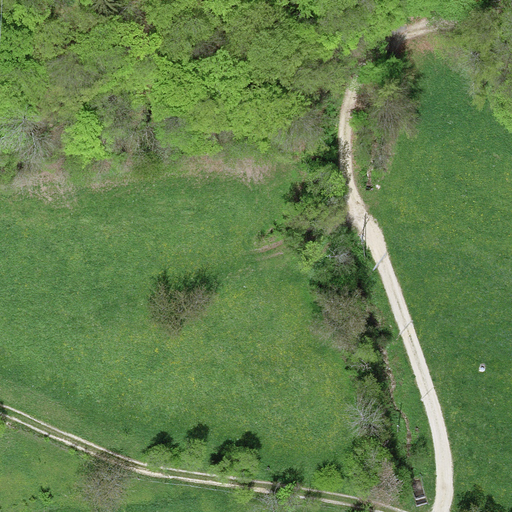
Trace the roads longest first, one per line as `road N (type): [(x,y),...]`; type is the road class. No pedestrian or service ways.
road 1 (track): [(511,19),(442,21),(391,38),(357,61),(346,96),(349,188),(388,272),(441,443),(438,511)]
road 2 (track): [(393,511),(125,463),(0,410)]
road 3 (track): [(81,299),(267,254),(358,208)]
road 4 (track): [(215,479),(39,511)]
